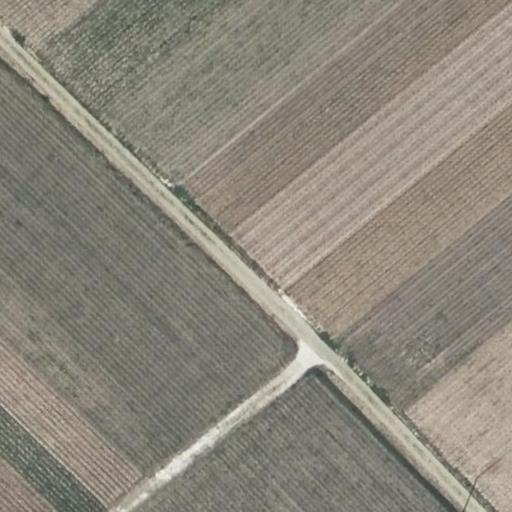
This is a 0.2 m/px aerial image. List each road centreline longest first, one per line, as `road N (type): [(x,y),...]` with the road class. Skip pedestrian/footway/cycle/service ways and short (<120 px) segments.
road 1 (track): [(471,511),(312,344),(106,511)]
road 2 (track): [(312,344),(0,35)]
